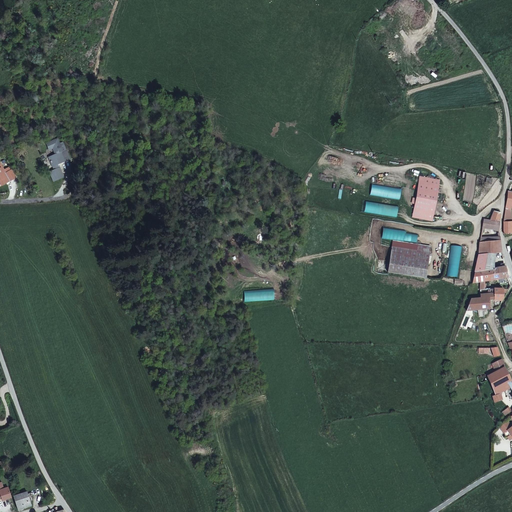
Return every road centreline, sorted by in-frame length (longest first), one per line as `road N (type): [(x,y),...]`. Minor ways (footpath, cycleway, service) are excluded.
road 1 (unclassified): [(511,274),(502,223),(503,103),(477,56),(426,0)]
road 2 (unclassified): [(67,511),(22,422),(0,355)]
